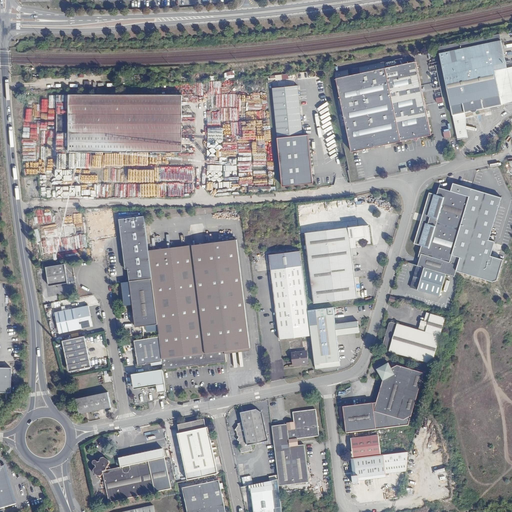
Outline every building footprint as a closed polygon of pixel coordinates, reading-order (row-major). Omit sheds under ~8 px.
[(438,55),(451,116),(471,112),(477,111),(502,105),(495,72),(507,69),(501,42),(438,55)] [(339,116),(341,127),(345,127),(351,153),(412,140),(418,139),(431,136),(418,77),(415,62),(402,65),(401,59),(358,68),(359,70),(351,71),(352,75),(348,76),(346,70),(333,73),(343,115),(339,116)] [(436,62),(429,64),(433,88),(440,87),(436,62)] [(304,132),(297,82),(272,85),(286,184),(317,180),(310,131),(304,132)] [(183,152),(183,95),(57,95),(57,151),(130,152),(183,152)] [(208,134),(208,147),(216,147),(216,143),(223,143),(223,135),(213,135),(213,134),(208,134)] [(219,148),(218,150),(209,149),(208,155),(221,157),(223,149),(219,148)] [(214,189),(220,189),(220,182),(208,182),(208,195),(218,195),(218,194),(214,194),(214,189)] [(459,194),(470,198),(473,190),(462,186),(459,194)] [(63,187),(63,198),(69,198),(69,195),(76,195),(76,199),(81,199),(81,193),(75,193),(75,188),(69,188),(69,187),(63,187)] [(447,276),(456,278),(461,259),(453,257),(465,214),(470,198),(459,194),(440,188),(438,195),(430,193),(423,215),(425,216),(423,223),(421,222),(415,244),(422,247),(420,254),(423,254),(419,267),(447,276)] [(149,250),(144,216),(119,219),(126,268),(128,268),(130,282),(152,278),(149,250)] [(369,225),(355,227),(351,227),(346,228),(346,229),(306,234),(302,235),(304,247),(302,248),(302,251),(305,251),(306,257),(308,278),(312,300),(313,300),(314,305),(349,300),(356,299),(355,292),(359,292),(358,284),(354,285),(351,264),(350,256),(349,249),(354,249),(353,242),(354,242),(359,242),(365,241),(365,244),(371,244),(369,225)] [(58,239),(57,236),(58,236),(56,227),(44,229),(45,238),(46,238),(47,241),(46,241),(48,254),(79,249),(77,236),(58,239)] [(152,278),(158,324),(159,336),(163,368),(163,369),(196,365),(231,361),(230,351),(251,348),(250,343),(242,281),(237,240),(205,243),(206,252),(194,253),(193,245),(186,246),(187,254),(176,255),(175,247),(149,250),(152,278)] [(206,252),(205,243),(193,245),(194,253),(206,252)] [(186,246),(175,247),(176,255),(187,254),(186,246)] [(280,341),(312,336),(308,312),(307,301),(304,279),(300,252),(269,256),(266,256),(267,263),(270,263),(273,290),(280,341)] [(65,264),(46,267),(49,286),(68,283),(65,264)] [(441,297),(447,276),(419,267),(418,266),(415,275),(418,276),(417,280),(414,279),(411,288),(441,297)] [(130,282),(122,283),(125,306),(133,305),(136,327),(158,324),(152,278),(130,282)] [(59,333),(93,327),(89,306),(55,312),(59,333)] [(332,363),(341,362),(337,336),(359,333),(358,322),(335,325),(333,309),(315,311),(308,312),(312,336),(315,363),(331,360),(332,363)] [(382,350),(433,365),(435,359),(446,319),(432,315),(426,333),(393,323),(389,325),(388,329),(390,331),(387,332),(387,334),(388,336),(386,337),(385,340),(386,342),(384,343),(382,350)] [(62,342),(68,372),(91,368),(84,337),(62,342)] [(157,337),(133,341),(134,349),(134,351),(136,365),(161,361),(157,337)] [(293,359),(308,357),(307,345),(292,346),(293,359)] [(315,363),(316,370),(341,367),(341,362),(332,363),(331,360),(315,363)] [(347,434),(401,427),(400,420),(406,416),(420,373),(398,366),(392,370),(389,364),(381,369),(383,372),(379,374),(384,382),(376,410),(344,414),(347,434)] [(0,392),(11,393),(12,368),(0,368),(0,392)] [(132,374),(133,384),(138,387),(157,385),(157,392),(165,391),(163,369),(132,374)] [(111,407),(108,392),(76,399),(79,414),(111,407)] [(291,425),(272,427),(279,480),(279,486),(313,482),(313,479),(308,444),(301,445),(300,438),(323,436),(319,409),(296,412),(297,425),(291,426),(291,425)] [(240,454),(252,451),(251,445),(267,442),(262,414),(256,410),(240,413),(242,423),(239,423),(234,431),(236,432),(237,437),(238,438),(237,441),(239,443),(238,444),(239,447),(241,448),(241,449),(239,450),(240,454)] [(206,428),(204,419),(178,424),(180,434),(178,434),(184,465),(214,458),(208,428),(206,428)] [(353,459),(382,456),(380,436),(351,439),(353,452),(352,452),(353,459)] [(102,477),(104,476),(110,503),(162,491),(154,452),(119,460),(121,469),(112,471),(111,469),(110,468),(110,467),(110,466),(111,465),(110,462),(104,459),(102,459),(100,462),(101,463),(99,464),(96,462),(95,463),(94,464),(94,465),(96,467),(96,469),(95,469),(94,472),(94,474),(100,478),(102,477)] [(387,474),(403,473),(406,472),(408,459),(409,453),(382,456),(353,459),(355,477),(353,477),(354,484),(360,483),(360,481),(387,478),(387,474)] [(0,508),(18,503),(8,470),(6,471),(4,468),(2,465),(0,463),(0,508)] [(183,489),(184,493),(188,511),(193,511),(226,505),(220,480),(183,489)] [(165,511),(164,503),(125,511),(165,511)] [(276,511),(275,503),(253,507),(254,511),(276,511)]
